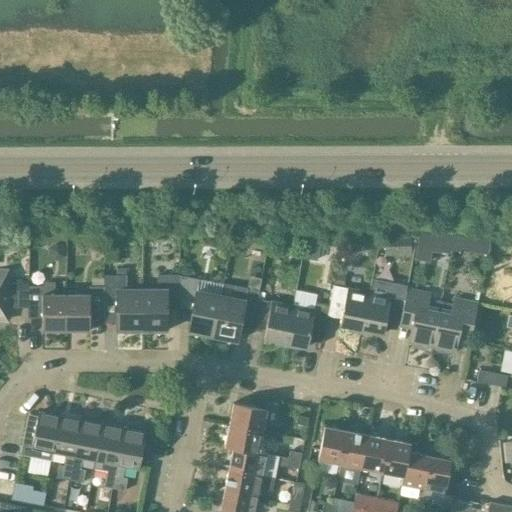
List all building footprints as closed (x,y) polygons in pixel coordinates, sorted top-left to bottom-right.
[(426,237),(425,248),(487,251),(487,239),(426,237)] [(307,240),(303,258),(317,261),(320,243),(307,240)] [(142,331),(141,291),(127,291),(127,268),(117,268),(117,275),(104,275),(104,278),(104,287),(104,303),(117,303),(117,331),(142,331)] [(28,309),(29,287),(28,287),(28,284),(15,284),(0,274),(0,317),(15,308),(28,309)] [(166,308),(179,309),(179,275),(157,275),(157,291),(141,291),(142,331),(166,331),(166,308)] [(212,336),(220,297),(196,292),(198,279),(180,275),(179,275),(179,309),(193,309),(188,331),(212,336)] [(104,303),(104,287),(104,278),(92,278),(92,286),(88,286),(88,296),(66,296),(66,331),(90,331),(90,311),(104,311),(104,303)] [(66,331),(66,296),(55,296),(55,282),(45,282),(41,286),(29,287),(28,309),(28,311),(42,311),(42,331),(66,331)] [(220,297),(212,336),(237,341),(242,314),(253,316),(257,300),(258,291),(247,289),(248,288),(235,286),(233,299),(220,297)] [(360,333),(369,293),(347,289),(333,286),(331,300),(345,303),(340,326),(352,328),(351,332),(360,333)] [(431,347),(441,301),(429,299),(431,292),(407,287),(407,290),(406,290),(404,300),(402,312),(401,315),(399,327),(411,330),(408,343),(412,344),(412,347),(425,349),(427,347),(431,347)] [(402,312),(404,300),(393,298),(369,293),(360,333),(371,336),(372,332),(383,335),(388,313),(401,315),(402,312)] [(451,303),(441,301),(431,347),(434,348),(436,352),(448,354),(450,351),(454,352),(457,339),(469,341),(477,302),(453,297),(451,303)] [(285,343),(292,308),(257,300),(253,316),(252,321),(268,324),(265,338),(285,343)] [(308,340),(322,343),(329,306),(316,303),(313,312),(292,308),(285,343),(306,347),(308,340)] [(501,388),(505,388),(507,377),(478,371),(476,383),(501,388)] [(232,404),(228,426),(262,432),(266,410),(232,404)] [(51,461),(59,417),(38,412),(37,418),(27,416),(20,455),(51,461)] [(295,425),(305,427),(307,417),(297,415),(295,425)] [(69,480),(81,421),(59,417),(51,461),(53,452),(66,455),(63,465),(59,464),(56,477),(69,480)] [(94,461),(102,425),(81,421),(69,480),(83,482),(85,469),(80,468),(82,458),(94,461)] [(103,487),(111,488),(123,430),(102,425),(94,461),(95,461),(93,469),(106,472),(103,487)] [(223,448),(231,449),(232,447),(258,452),(262,432),(228,426),(223,448)] [(339,466),(346,431),(324,427),(317,461),(339,466)] [(111,488),(125,491),(127,477),(123,476),(124,467),(137,470),(145,434),(123,430),(111,488)] [(339,466),(360,470),(367,436),(346,431),(339,466)] [(360,470),(381,474),(388,440),(367,436),(360,470)] [(399,487),(401,487),(409,444),(388,440),(381,474),(401,478),(399,487)] [(401,487),(422,491),(429,457),(408,453),(410,444),(409,444),(401,487)] [(231,449),(227,469),(274,478),(276,465),(298,469),(300,460),(289,458),(258,452),(232,447),(231,449)] [(289,458),(300,460),(302,452),(290,451),(289,458)] [(422,491),(443,496),(450,461),(429,457),(422,491)] [(227,469),(223,491),(258,497),(259,489),(271,491),(274,478),(227,469)] [(14,482),(11,499),(43,505),(45,492),(32,490),(33,486),(14,482)] [(289,504),(300,506),(304,484),(294,482),(289,504)] [(218,511),(254,511),(258,497),(223,491),(218,511)] [(450,511),(476,511),(479,502),(454,496),(450,511)] [(321,511),(329,511),(331,503),(323,501),(321,511)] [(0,511),(24,511),(25,508),(0,503),(0,511)] [(329,511),(338,511),(340,504),(331,503),(329,511)] [(511,511),(511,507),(489,503),(487,511),(511,511)]
